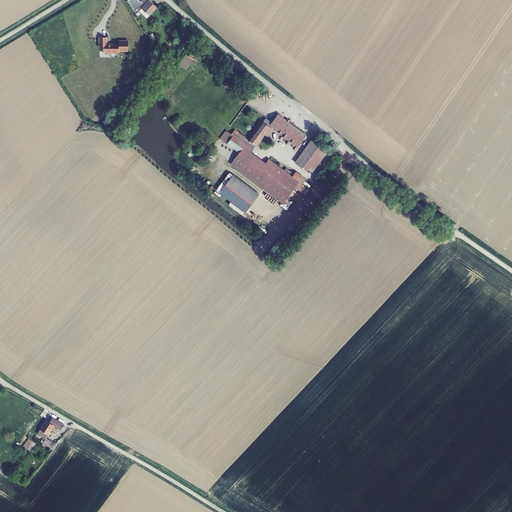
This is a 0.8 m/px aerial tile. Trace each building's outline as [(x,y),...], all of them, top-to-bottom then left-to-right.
[(142,0),(141,2),(139,0),(133,0),(130,3),(135,11),(138,8),(140,11),(142,9),(150,16),(157,8),(149,0),(142,0)] [(150,16),(142,9),(140,11),(147,18),(150,16)] [(107,37),(99,37),(99,47),(103,47),(103,52),(119,52),(119,51),(128,51),(128,41),(118,41),(119,44),(107,44),(107,37)] [(193,52),(189,56),(196,61),(200,57),(193,52)] [(185,68),(180,79),(184,81),(190,71),(185,68)] [(286,121),(278,115),(276,118),(275,117),(271,122),(266,118),(249,140),(256,145),(264,134),(267,136),(273,128),(297,146),(306,135),(288,122),(290,121),(288,119),(286,121)] [(240,153),(243,148),(249,140),(241,134),(237,139),(226,130),(220,139),(240,153)] [(243,148),(250,153),(256,145),(249,140),(243,148)] [(309,169),(312,171),(327,151),(324,149),(312,140),(295,162),(307,171),(309,169)] [(199,144),(191,152),(194,155),(203,147),(199,144)] [(300,182),(293,177),(269,159),(265,164),(250,153),(243,148),(240,153),(231,165),(237,169),(283,204),(300,182)] [(296,172),(293,177),(300,182),(303,177),(296,172)] [(245,212),(258,194),(233,175),(219,193),(245,212)] [(46,420),(38,433),(41,436),(46,439),(55,425),(61,430),(64,425),(52,418),(49,422),(46,420)] [(29,438),(24,446),(32,450),(37,442),(29,438)] [(46,439),(42,443),(50,450),(54,445),(46,439)]
